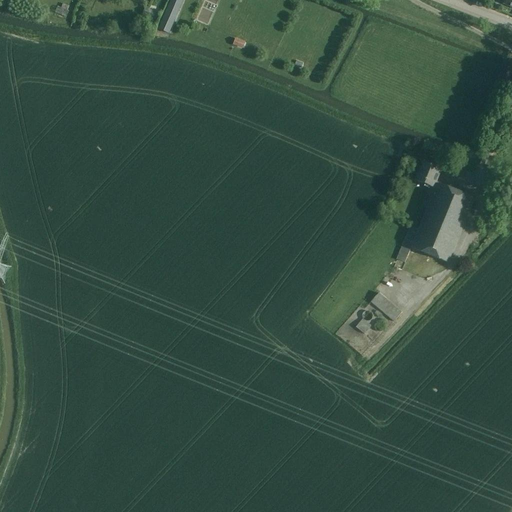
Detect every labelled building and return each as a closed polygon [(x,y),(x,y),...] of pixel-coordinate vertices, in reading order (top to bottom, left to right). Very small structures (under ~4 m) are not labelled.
[(169,34),(183,0),(171,0),(159,29),(169,34)] [(511,0),(504,0),(503,5),(511,8),(511,0)] [(235,39),(233,45),(243,49),(245,43),(235,39)] [(436,183),(441,169),(423,162),(419,173),(417,172),(414,179),(416,180),(416,181),(425,185),(424,187),(429,189),(428,192),(433,194),(418,230),(411,227),(407,235),(396,260),(405,263),(411,248),(448,263),(474,198),(436,183)] [(394,322),(402,313),(378,293),(371,302),(394,322)] [(365,335),(369,329),(360,322),(356,328),(365,335)]
